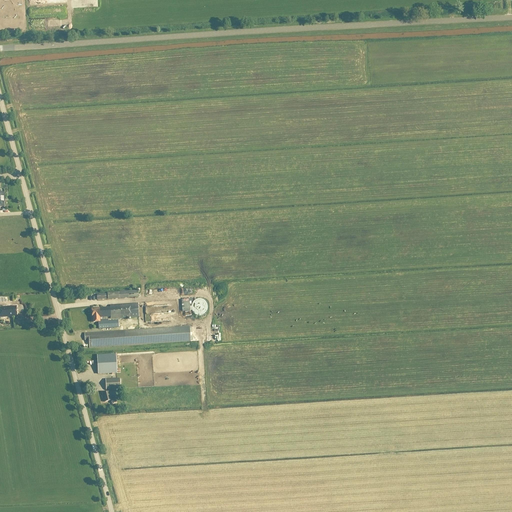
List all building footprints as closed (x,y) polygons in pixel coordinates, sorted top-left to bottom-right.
[(106,308),(91,309),(92,319),(92,323),(98,322),(99,329),(119,328),(118,321),(107,322),(107,321),(100,321),(100,318),(110,318),(110,319),(138,318),(137,304),(110,306),(110,308),(106,309),(106,308)] [(0,317),(16,317),(15,307),(0,307),(0,317)] [(89,349),(125,347),(190,343),(189,328),(84,334),(85,341),(89,341),(89,349)] [(98,375),(116,374),(115,355),(97,356),(98,375)] [(106,390),(120,390),(120,379),(105,380),(106,390)] [(110,397),(109,393),(102,394),(104,403),(111,401),(112,404),(116,403),(114,396),(110,397)]
